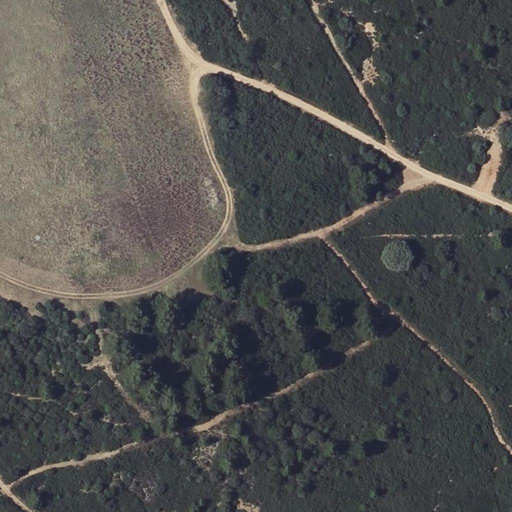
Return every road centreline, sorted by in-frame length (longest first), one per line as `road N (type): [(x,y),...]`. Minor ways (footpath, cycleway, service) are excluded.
road 1 (track): [(511,206),(428,176),(191,49),(159,0)]
road 2 (track): [(0,276),(29,292),(140,290),(191,253),(230,195),(189,69)]
road 3 (track): [(213,228),(225,242),(282,240),(321,230),(428,176)]
